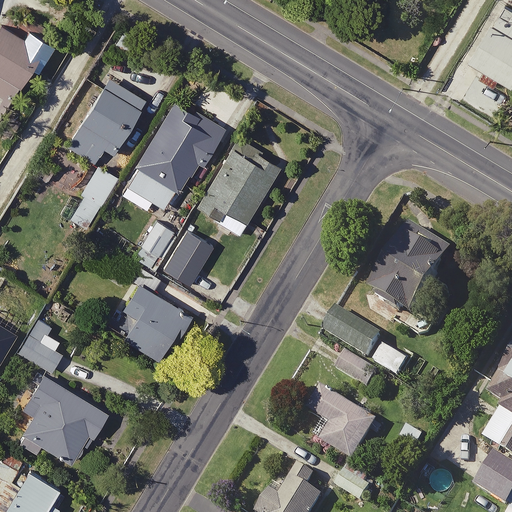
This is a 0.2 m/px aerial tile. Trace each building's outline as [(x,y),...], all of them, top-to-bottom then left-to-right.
[(511,0),(507,0),(471,60),(486,69),(481,78),(498,89),(503,80),(511,85),(511,0)] [(420,50),(378,24),(368,41),(410,66),(420,50)] [(0,108),(12,116),(56,45),(33,29),(27,38),(8,26),(0,38),(0,108)] [(119,153),(125,144),(128,146),(155,102),(151,99),(115,77),(73,146),(98,161),(107,146),(119,153)] [(230,128),(179,99),(129,184),(171,208),(200,159),(209,164),(230,128)] [(286,167),(238,139),(199,204),(223,219),(229,209),(252,223),(286,167)] [(121,177),(103,166),(73,217),(91,228),(121,177)] [(177,230),(160,219),(144,244),(162,255),(177,230)] [(378,295),(382,297),(387,299),(385,304),(412,319),(414,314),(425,320),(462,252),(419,229),(412,242),(403,237),(386,269),(394,274),(387,288),(383,286),(378,295)] [(203,300),(121,252),(112,268),(133,280),(106,325),(156,355),(168,335),(179,341),(203,300)] [(218,283),(169,254),(161,268),(210,297),(218,283)] [(390,339),(344,310),(330,332),(404,379),(415,361),(387,343),(390,339)] [(52,320),(42,315),(22,352),(55,370),(64,354),(40,341),(52,320)] [(0,367),(20,334),(0,321),(0,367)] [(383,373),(351,353),(340,370),(373,390),(383,373)] [(501,370),(508,374),(496,393),(499,402),(501,419),(489,440),(503,448),(479,487),(511,506),(511,355),(510,355),(501,370)] [(113,415),(48,375),(28,408),(39,414),(23,441),(40,452),(45,443),(75,462),(86,444),(92,448),(113,415)] [(383,424),(329,390),(315,412),(338,427),(328,443),(358,463),(383,424)] [(429,436),(413,425),(405,437),(421,448),(429,436)] [(377,484),(351,467),(339,486),(366,503),(377,484)] [(456,478),(437,467),(427,484),(446,495),(456,478)] [(68,489),(35,469),(24,487),(0,472),(0,490),(4,493),(0,499),(0,506),(8,511),(7,511),(60,511),(63,509),(58,506),(68,489)] [(321,511),(329,497),(296,479),(286,498),(272,491),(260,511),(321,511)]
